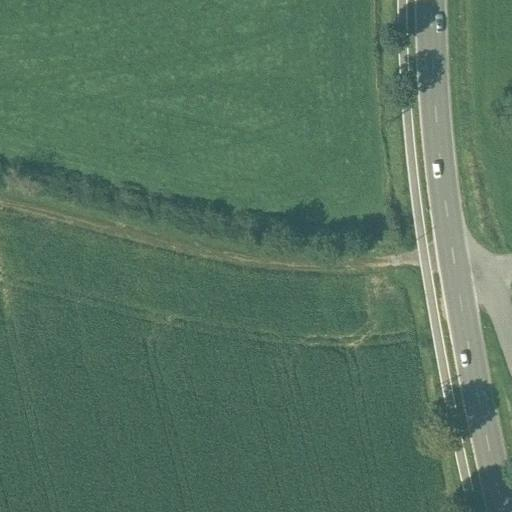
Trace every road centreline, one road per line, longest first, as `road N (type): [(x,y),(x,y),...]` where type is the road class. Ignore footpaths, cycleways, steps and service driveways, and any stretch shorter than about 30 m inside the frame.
road 1 (track): [(454,258),(332,265),(0,189)]
road 2 (secondary): [(454,258),(429,0)]
road 3 (secondary): [(503,511),(454,258)]
